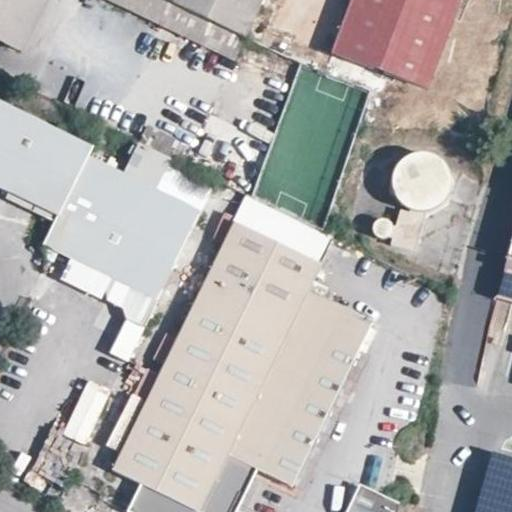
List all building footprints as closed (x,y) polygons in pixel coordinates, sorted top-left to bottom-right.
[(0,0),(0,42),(23,54),(49,0),(0,0)] [(107,0),(160,25),(172,0),(107,0)] [(264,0),(172,0),(160,25),(235,62),(264,0)] [(446,45),(462,0),(351,0),(331,54),(429,91),(446,45)] [(89,156),(93,148),(0,101),(0,188),(59,217),(89,156)] [(139,142),(185,165),(194,147),(148,124),(139,142)] [(397,224),(396,223),(393,219),(388,216),(383,217),(378,220),(376,225),(377,230),(380,235),(385,237),(390,236),(394,234),(395,234),(393,244),(419,250),(430,208),(437,207),(445,203),(450,197),(454,190),(456,183),(456,175),(454,167),(450,160),(444,155),(437,151),(429,150),(421,150),(413,153),(407,158),(402,164),(399,172),(398,180),(399,188),(402,195),(407,201),(414,205),(412,211),(402,208),(398,224),(397,224)] [(59,217),(45,246),(111,279),(133,290),(123,307),(149,319),(202,211),(89,156),(59,217)] [(323,266),(234,223),(113,472),(141,486),(127,511),(237,511),(258,471),(293,488),(360,350),(373,323),(310,291),(323,266)] [(511,258),(510,257),(499,301),(511,304),(511,258)] [(133,290),(111,279),(106,291),(110,301),(123,307),(133,290)] [(144,329),(149,319),(123,307),(126,319),(144,329)] [(360,350),(293,488),(298,504),(371,356),(360,350)] [(511,511),(511,448),(490,443),(472,511),(511,511)] [(398,511),(400,504),(360,485),(347,511),(398,511)]
